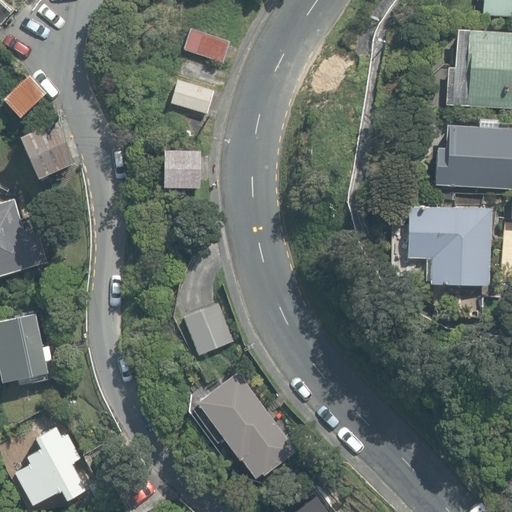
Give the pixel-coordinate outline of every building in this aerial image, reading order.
[(0,0),(0,23),(1,25),(13,10),(1,0),(0,0)] [(511,0),(481,0),(481,14),(511,15),(511,0)] [(194,21),(232,35),(239,16),(201,1),(194,21)] [(185,49),(222,61),(228,41),(191,29),(185,49)] [(445,104),(511,108),(511,32),(467,29),(467,31),(456,31),(454,68),(448,68),(445,104)] [(178,75),(213,86),(219,67),(184,56),(178,75)] [(2,100),(20,117),(46,91),(29,74),(2,100)] [(170,103),(206,113),(213,90),(177,79),(170,103)] [(434,183),(510,188),(511,170),(511,169),(511,130),(493,129),(493,121),(475,120),(475,128),(444,126),(442,152),(435,151),(434,183)] [(19,137),(37,178),(74,162),(55,121),(19,137)] [(163,150),(163,187),(200,186),(200,150),(163,150)] [(0,201),(0,274),(46,260),(35,226),(23,229),(14,197),(0,201)] [(428,283),(487,285),(489,210),(407,208),(405,255),(425,256),(425,270),(429,270),(428,283)] [(184,317),(198,353),(232,340),(218,304),(184,317)] [(0,322),(0,367),(3,381),(46,373),(43,360),(52,358),(49,344),(40,345),(35,316),(0,322)] [(223,352),(195,366),(203,381),(231,367),(223,352)] [(240,456),(254,476),(260,472),(262,474),(295,450),(237,372),(197,401),(239,457),(240,456)] [(15,471),(32,503),(60,488),(66,499),(86,488),(72,461),(80,457),(67,432),(61,435),(55,425),(34,436),(40,447),(27,454),(31,462),(15,471)]
